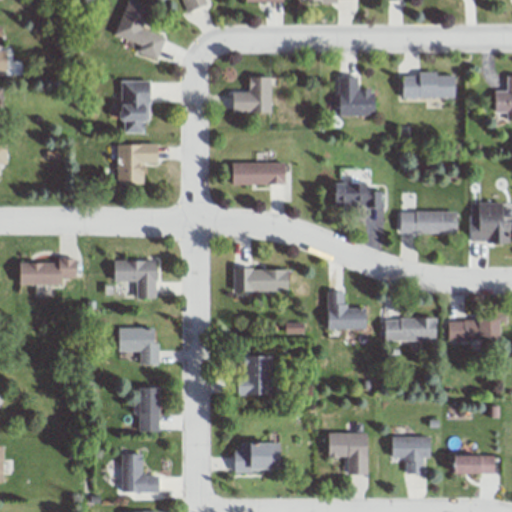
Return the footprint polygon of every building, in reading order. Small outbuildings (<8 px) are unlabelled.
[(140,44),(137,51),(157,58),(165,36),(142,28),(149,6),(131,0),(126,0),(115,36),(140,44)] [(181,0),(186,11),(206,4),(204,0),(181,0)] [(455,96),(455,73),(401,73),(401,96),(455,96)] [(494,89),(494,117),(511,116),(511,74),(507,75),(507,89),(494,89)] [(375,114),(375,88),(357,88),(357,75),(337,75),(337,114),(375,114)] [(270,76),(248,76),(248,90),(231,90),(231,111),(270,111),(270,76)] [(121,132),(149,132),(149,80),(120,80),(121,132)] [(143,162),(157,162),(158,144),(117,143),(116,183),(143,183),(143,162)] [(231,161),(231,183),(285,183),(285,161),(231,161)] [(334,206),(376,206),(376,189),(369,189),(369,181),(334,181),(334,206)] [(477,202),(477,221),(469,221),(469,242),(508,242),(508,202),(477,202)] [(456,233),(456,210),(398,210),(398,233),(456,233)] [(155,259),(113,259),(113,280),(135,280),(135,298),(155,298),(155,259)] [(18,284),(60,284),(60,277),(76,277),(76,261),(18,261),(18,284)] [(231,290),(288,290),(288,268),(231,268),(231,290)] [(345,307),(345,291),(326,291),(326,327),(366,328),(366,307),(345,307)] [(436,317),(383,317),(383,340),(436,340),(436,317)] [(447,340),(500,340),(500,318),(447,318),(447,340)] [(158,363),(158,327),(117,327),(117,350),(138,350),(138,363),(158,363)] [(271,354),(239,354),(239,394),(271,394),(271,354)] [(159,386),(139,386),(139,404),(133,404),(133,413),(120,413),(120,433),(159,433),(159,386)] [(367,473),(367,433),(327,433),(327,457),(347,457),(347,473),(367,473)] [(429,456),(429,436),(390,436),(390,457),(405,457),(405,473),(422,473),(422,456),(429,456)] [(280,442),(250,442),(250,449),(233,449),(233,471),(280,471),(280,442)] [(120,453),(120,491),(159,491),(159,475),(142,475),(142,453),(120,453)] [(494,473),(494,454),(453,454),(453,473),(494,473)]
